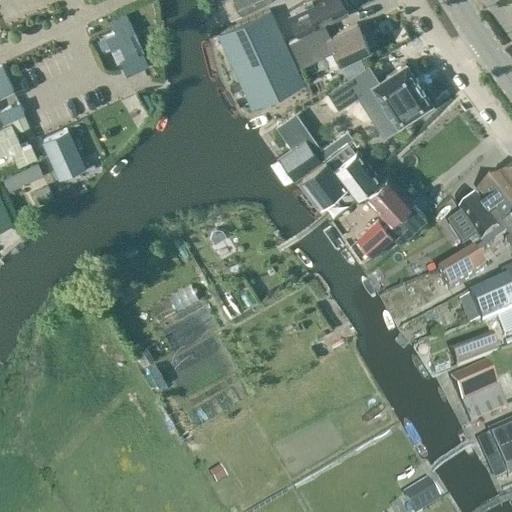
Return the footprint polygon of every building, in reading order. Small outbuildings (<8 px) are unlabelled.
[(221,0),(231,20),(273,0),(221,0)] [(309,11),(295,18),(302,34),(317,27),(316,27),(329,21),(330,23),(348,14),(345,7),(347,6),(344,0),(306,0),(304,1),(309,11)] [(252,106),(303,82),(270,9),(218,33),(252,106)] [(324,25),(289,42),(294,53),(300,66),(320,57),(333,51),(339,63),(369,49),(357,23),(329,36),(324,25)] [(363,68),(331,86),(342,106),(365,92),(387,129),(427,104),(400,62),(370,80),(363,68)] [(82,165),(103,156),(97,143),(79,152),(75,144),(93,135),(81,109),(36,130),(61,183),(85,172),(82,165)] [(14,114),(0,119),(0,154),(16,149),(19,155),(39,148),(33,133),(23,136),(14,114)] [(305,139),(278,157),(293,179),(294,180),(321,162),(305,139)] [(354,197),(379,178),(357,150),(333,169),(325,160),(301,179),(321,205),(345,185),(354,197)] [(40,153),(6,165),(11,180),(45,168),(40,153)] [(511,164),(483,187),(481,198),(488,207),(484,210),(494,224),(497,222),(499,224),(511,214),(511,164)] [(388,223),(412,202),(388,175),(365,196),(388,223)] [(0,220),(14,213),(0,185),(0,220)] [(494,241),(506,234),(499,224),(497,222),(494,224),(476,199),(459,211),(481,243),(490,236),(494,241)] [(511,216),(510,218),(500,225),(506,234),(509,239),(505,242),(511,253),(511,216)] [(394,236),(379,220),(358,239),(373,256),(394,236)] [(441,291),(493,257),(487,247),(482,250),(475,240),(428,270),(441,291)] [(511,267),(501,273),(504,282),(469,297),(481,323),(511,310),(511,267)] [(451,351),(457,367),(496,352),(490,336),(451,351)] [(511,336),(503,340),(506,349),(511,346),(511,336)] [(470,424),(507,407),(487,363),(450,379),(470,424)] [(490,436),(477,441),(485,460),(511,448),(511,430),(491,440),(490,436)] [(511,448),(485,460),(495,481),(506,476),(508,479),(511,476),(511,448)] [(230,454),(211,465),(223,482),(241,471),(230,454)] [(420,466),(396,480),(413,511),(438,497),(420,466)]
